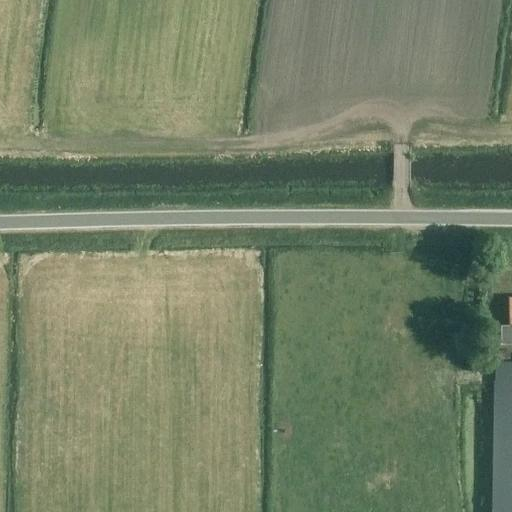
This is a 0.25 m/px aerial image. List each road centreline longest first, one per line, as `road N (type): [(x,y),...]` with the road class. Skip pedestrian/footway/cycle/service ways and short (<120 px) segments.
road 1 (unclassified): [(0,223),(511,218)]
road 2 (track): [(402,146),(384,115),(305,138),(236,143)]
